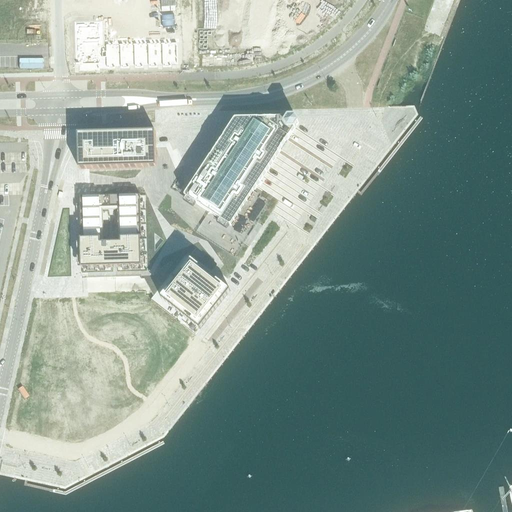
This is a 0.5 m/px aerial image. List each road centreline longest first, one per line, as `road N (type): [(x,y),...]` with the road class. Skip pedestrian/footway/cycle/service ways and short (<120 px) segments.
road 1 (residential): [(186,0),(186,76),(292,59),(364,0)]
road 2 (residential): [(6,367),(59,111)]
road 3 (tertiary): [(221,99),(321,71),(366,34),(390,0)]
road 4 (tertiary): [(59,111),(221,99)]
road 5 (tertiary): [(221,99),(60,96)]
